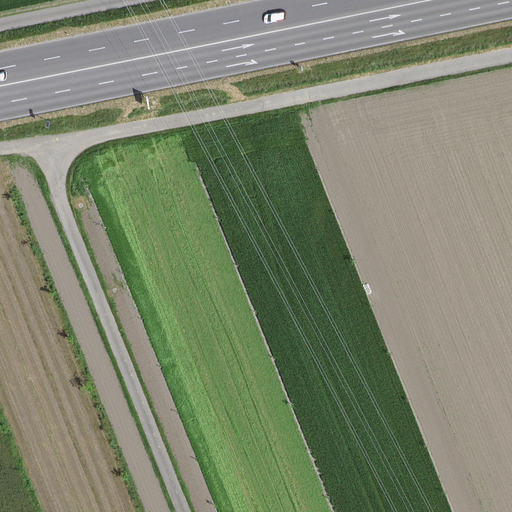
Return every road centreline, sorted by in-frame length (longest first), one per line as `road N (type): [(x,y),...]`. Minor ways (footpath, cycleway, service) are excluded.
road 1 (primary): [(415,4),(0,85)]
road 2 (track): [(48,143),(75,239),(183,511)]
road 3 (track): [(132,0),(0,25)]
